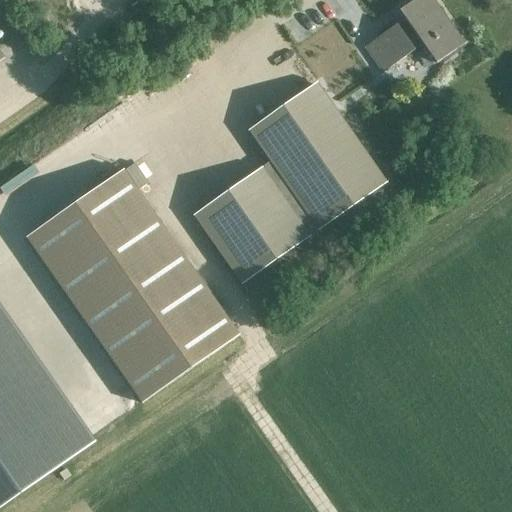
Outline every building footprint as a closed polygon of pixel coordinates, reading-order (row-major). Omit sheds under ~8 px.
[(463,45),(431,0),(416,0),(399,12),(406,22),(399,27),(398,25),(380,37),(382,40),(368,50),(367,50),(383,73),(422,46),(425,50),(428,48),(438,63),(463,45)] [(317,229),(384,182),(317,86),(250,133),(317,229)] [(26,239),(142,405),(239,336),(123,171),(26,239)] [(240,283),(307,236),(262,171),(195,218),(240,283)] [(0,504),(60,462),(0,376),(0,504)]
